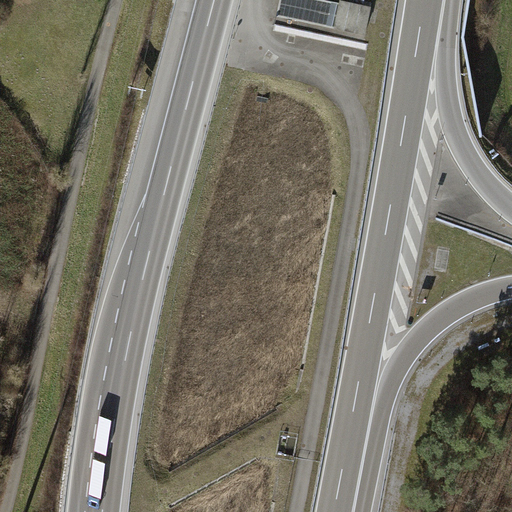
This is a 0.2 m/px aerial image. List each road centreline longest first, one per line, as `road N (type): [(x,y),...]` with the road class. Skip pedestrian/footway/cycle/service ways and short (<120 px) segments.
road 1 (motorway): [(212,0),(144,266),(101,511)]
road 2 (track): [(117,0),(6,511)]
road 3 (motorway): [(351,433),(425,0)]
road 4 (motorway): [(511,206),(478,172),(454,125),(442,0)]
road 5 (motorway): [(351,433),(437,320),(511,288)]
